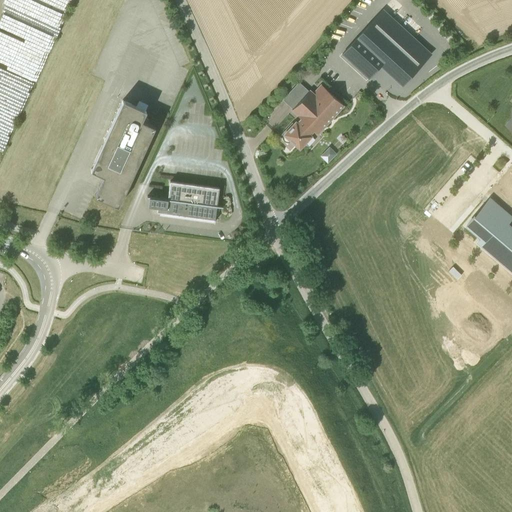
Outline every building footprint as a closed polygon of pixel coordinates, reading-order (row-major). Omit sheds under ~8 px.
[(402,86),(431,54),(382,10),(342,54),(368,78),(380,66),(402,86)] [(317,134),(343,106),(320,85),(313,93),(310,90),(308,92),(299,83),(284,100),(293,108),(292,110),(301,118),(296,123),(295,122),(283,134),(298,148),(303,142),(304,143),(310,136),(309,134),(313,130),(317,134)] [(118,207),(155,126),(142,120),(146,111),(123,100),(104,141),(107,142),(97,162),(108,167),(95,196),(118,207)] [(321,154),(328,161),(337,151),(330,145),(321,154)] [(511,169),(509,167),(497,181),(511,193),(511,200),(511,201),(511,169)] [(223,207),(223,206),(217,205),(219,187),(218,187),(218,188),(170,181),(167,198),(147,196),(147,197),(149,197),(148,206),(164,209),(164,213),(214,220),(214,222),(215,222),(217,206),(223,207)] [(500,203),(487,205),(489,224),(478,225),(480,242),(495,254),(499,248),(509,256),(504,262),(511,268),(511,236),(503,229),(500,203)]
